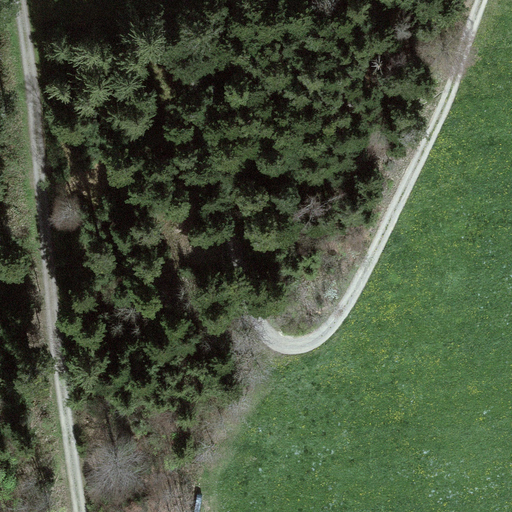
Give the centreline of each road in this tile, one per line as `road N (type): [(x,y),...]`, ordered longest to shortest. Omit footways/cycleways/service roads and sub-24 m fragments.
road 1 (track): [(486,0),(360,283),(317,337),(284,346),(261,332),(247,295),(175,0)]
road 2 (track): [(18,0),(45,302),(77,511)]
